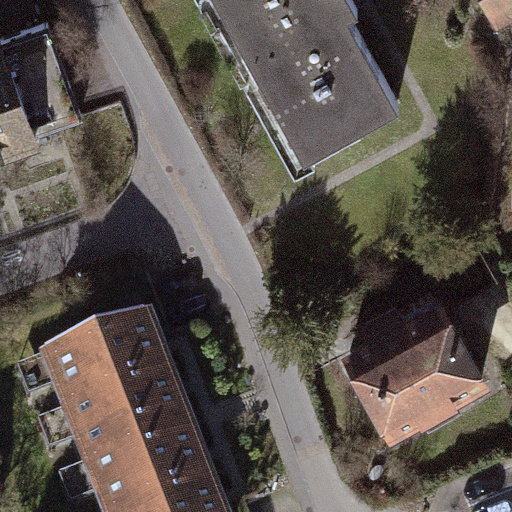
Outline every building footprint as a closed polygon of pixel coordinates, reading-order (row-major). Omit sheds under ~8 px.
[(337,0),(174,0),(271,184),(399,118),(337,0)] [(511,0),(458,0),(476,32),(511,12),(511,0)] [(0,146),(35,134),(34,130),(82,113),(49,22),(1,39),(0,37),(0,146)] [(428,319),(327,385),(373,456),(474,391),(428,319)] [(205,511),(135,327),(32,366),(88,511),(205,511)]
